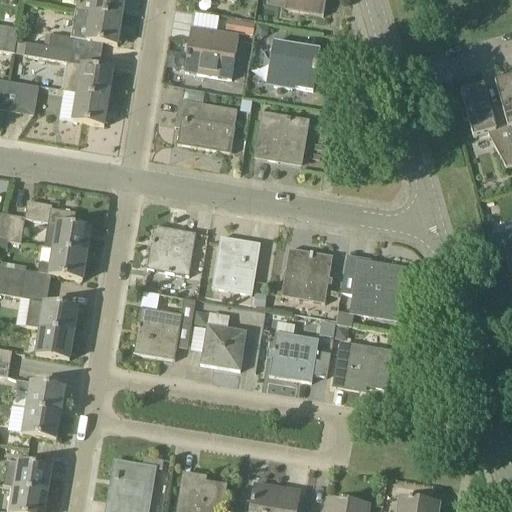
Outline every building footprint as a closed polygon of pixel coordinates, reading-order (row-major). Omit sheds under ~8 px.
[(124,0),(77,0),(75,12),(121,20),(124,0)] [(286,0),(285,12),(322,19),(322,20),(323,20),(326,0),(286,0)] [(75,12),(73,26),(88,29),(86,43),(117,49),(117,47),(116,47),(121,20),(75,12)] [(254,26),(227,22),(225,34),(253,38),(254,26)] [(254,39),(262,41),(268,36),(269,29),(256,27),(254,39)] [(0,29),(0,42),(16,45),(16,44),(18,32),(0,29)] [(238,40),(191,32),(186,61),(187,62),(185,76),(231,84),(238,40)] [(75,41),(46,36),(44,49),(73,54),(75,41)] [(0,42),(0,54),(14,57),(16,45),(0,42)] [(16,44),(16,45),(14,57),(67,66),(62,94),(78,96),(108,101),(112,75),(113,75),(113,73),(71,66),(73,54),(44,49),(16,44)] [(319,54),(320,54),(321,53),(274,46),(270,69),(269,69),(265,89),(291,93),(292,91),(313,94),(318,68),(317,68),(319,54)] [(511,80),(495,86),(501,107),(502,107),(508,130),(509,130),(511,129),(511,80)] [(0,113),(4,114),(9,85),(0,83),(0,113)] [(39,90),(9,85),(4,114),(34,119),(39,90)] [(483,89),(460,95),(463,107),(460,108),(464,124),(468,123),(473,141),(487,136),(506,170),(511,168),(511,140),(509,130),(508,130),(502,107),(501,107),(490,110),(483,89)] [(73,124),(104,130),(104,128),(103,128),(108,101),(78,96),(73,124)] [(236,113),(179,103),(176,121),(181,122),(177,148),(231,157),(235,130),(233,129),(236,113)] [(253,105),(243,104),(241,114),(252,115),(253,105)] [(305,124),(262,117),(255,161),(278,165),(279,163),(301,167),(306,136),(304,135),(305,124)] [(27,205),(25,221),(24,223),(25,223),(57,228),(53,252),(87,258),(91,232),(74,229),(76,216),(52,212),(52,209),(27,205)] [(0,241),(8,243),(7,245),(21,247),(25,223),(24,223),(25,221),(2,218),(0,231),(0,241)] [(196,237),(154,230),(147,273),(189,280),(196,237)] [(201,271),(209,238),(199,236),(192,269),(201,271)] [(511,236),(493,242),(500,267),(508,265),(510,275),(507,276),(511,292),(511,236)] [(260,248),(220,241),(212,292),(252,299),(260,248)] [(38,276),(49,278),(82,284),(87,258),(53,252),(42,251),(38,276)] [(333,260),(289,253),(281,301),(325,308),(333,260)] [(345,275),(341,297),(354,299),(351,317),(397,325),(402,295),(403,295),(404,291),(403,291),(406,272),(404,272),(403,278),(380,275),(381,268),(359,264),(357,277),(345,275)] [(0,285),(23,289),(25,276),(26,270),(0,265),(0,285)] [(23,289),(0,285),(0,298),(21,302),(23,289)] [(179,335),(190,337),(195,304),(184,302),(181,318),(142,312),(145,296),(143,296),(133,357),(174,364),(179,335)] [(255,296),(253,309),(265,310),(266,298),(255,296)] [(78,312),(30,305),(26,329),(40,332),(73,338),(78,312)] [(207,329),(209,317),(196,315),(194,327),(207,329)] [(247,335),(227,332),(208,328),(200,368),(240,375),(247,335)] [(349,332),(337,330),(335,342),(347,344),(349,332)] [(40,332),(36,358),(69,363),(73,338),(40,332)] [(318,343),(276,336),(269,380),(311,386),(318,343)] [(377,353),(341,347),(333,390),(359,394),(360,388),(386,392),(391,361),(376,358),(377,353)] [(13,355),(0,353),(0,367),(10,369),(13,355)] [(0,367),(0,380),(8,382),(10,369),(0,367)] [(60,417),(65,392),(16,384),(15,395),(29,397),(26,412),(60,417)] [(26,412),(22,438),(56,443),(60,417),(26,412)] [(13,492),(47,498),(51,472),(7,464),(3,490),(13,492)] [(147,511),(154,472),(119,466),(117,477),(115,477),(115,483),(116,483),(115,492),(111,491),(107,511),(147,511)] [(222,511),(226,488),(205,485),(197,484),(198,479),(183,477),(177,511),(222,511)] [(296,511),(299,496),(255,488),(250,511),(296,511)] [(44,511),(47,498),(13,492),(9,511),(44,511)] [(438,511),(440,506),(400,500),(397,511),(438,511)] [(369,511),(370,507),(340,502),(340,503),(327,501),(324,511),(369,511)]
